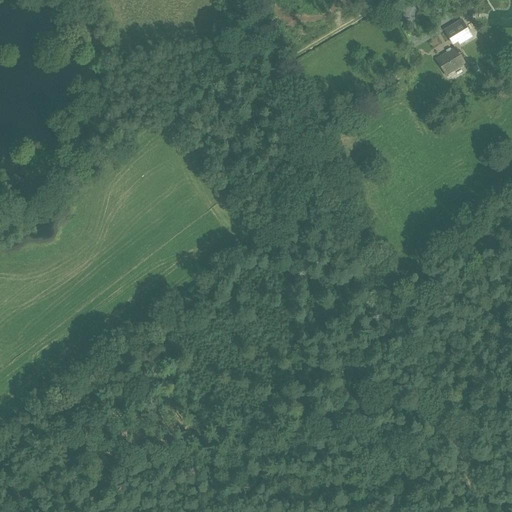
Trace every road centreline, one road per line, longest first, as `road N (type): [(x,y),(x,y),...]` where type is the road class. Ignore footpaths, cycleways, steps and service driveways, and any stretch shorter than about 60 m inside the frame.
road 1 (track): [(237,0),(487,511)]
road 2 (track): [(511,390),(388,472),(333,476),(140,453),(39,467),(0,495)]
